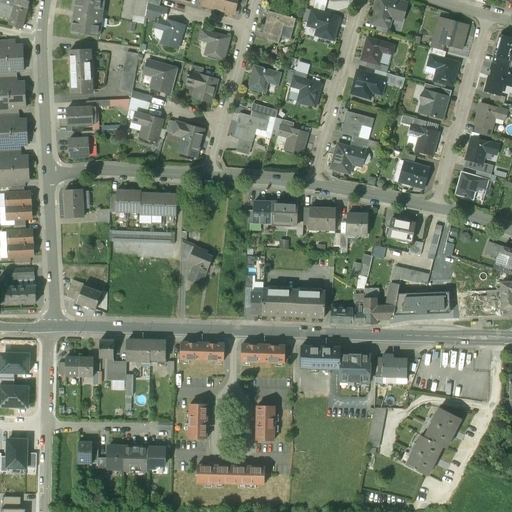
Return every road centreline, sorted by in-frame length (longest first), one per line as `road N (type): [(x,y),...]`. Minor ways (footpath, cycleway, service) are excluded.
road 1 (secondary): [(498,336),(54,327)]
road 2 (residential): [(498,336),(494,401),(482,427),(445,494),(435,504),(413,505)]
road 3 (residential): [(435,208),(486,14)]
road 4 (residential): [(312,183),(360,0)]
road 5 (residential): [(211,176),(46,175)]
road 6 (residential): [(54,327),(46,175)]
road 7 (residential): [(46,175),(41,37)]
road 8 (residential): [(435,208),(312,183)]
